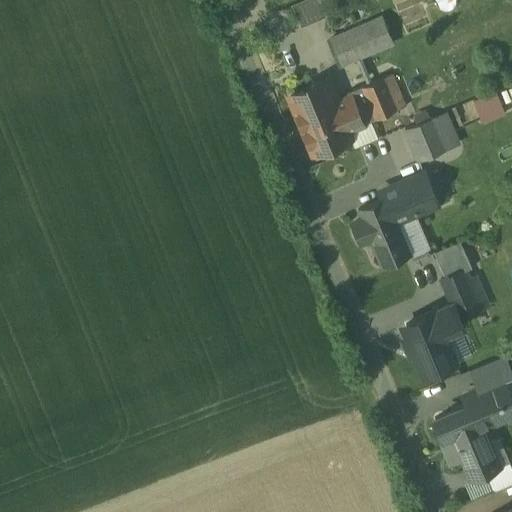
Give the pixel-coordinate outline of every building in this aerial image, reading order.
[(300,0),(297,1),(305,23),(328,15),(322,0),(300,0)] [(370,22),(329,40),(339,65),(380,47),(370,22)] [(347,92),(349,97),(354,110),(361,125),(375,119),(405,106),(392,74),(347,92)] [(290,97),(304,131),(354,110),(349,97),(337,103),(334,96),(334,97),(331,91),(327,89),(325,90),(322,84),(314,81),(310,89),(290,97)] [(485,122),(509,112),(499,88),(475,97),(485,122)] [(474,98),(452,107),(460,126),(482,118),(474,98)] [(361,125),(354,110),(304,131),(313,154),(351,138),(348,130),(361,125)] [(434,116),(405,128),(419,161),(448,149),(434,116)] [(385,198),(359,209),(363,219),(371,238),(382,266),(411,254),(397,221),(393,213),(400,210),(404,218),(445,201),(432,170),(402,183),(407,195),(397,198),(396,196),(388,199),(387,197),(385,198)] [(402,183),(382,191),(385,198),(387,197),(388,199),(396,196),(397,198),(407,195),(402,183)] [(400,210),(393,213),(397,221),(404,218),(400,210)] [(371,238),(363,219),(353,223),(361,242),(371,238)] [(460,241),(434,252),(446,277),(441,279),(446,290),(476,277),(476,276),(467,279),(464,271),(472,268),(460,241)] [(476,277),(446,290),(453,305),(435,313),(444,334),(449,332),(450,334),(453,332),(462,328),(459,319),(488,307),(476,277)] [(435,313),(406,324),(425,368),(453,356),(444,334),(435,313)] [(503,356),(470,370),(478,388),(502,378),(502,379),(511,375),(503,356)] [(478,388),(470,391),(466,400),(468,404),(470,403),(479,424),(481,423),(482,425),(495,419),(497,423),(511,416),(511,403),(502,379),(502,378),(478,388)] [(470,403),(468,404),(435,418),(444,441),(447,439),(455,459),(461,457),(471,479),(500,467),(482,425),(481,423),(479,424),(470,403)]
